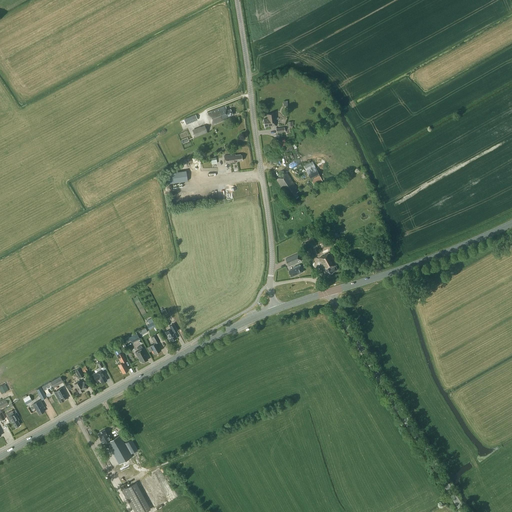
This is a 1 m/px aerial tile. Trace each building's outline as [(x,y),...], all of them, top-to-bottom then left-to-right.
[(227,117),(232,115),(230,109),(227,110),(226,106),(223,107),(208,113),(212,125),(223,121),(222,120),(227,118),(227,117)] [(275,118),(274,113),(267,114),(268,119),(264,119),(264,127),(276,125),(275,118)] [(195,114),(184,119),(186,124),(197,119),(195,114)] [(208,132),(204,125),(192,129),(195,137),(208,132)] [(284,152),(294,149),(293,143),(282,146),(284,152)] [(224,156),(225,163),(232,162),(232,163),(233,163),(235,163),(236,162),(242,161),(241,155),(241,154),(235,155),(235,154),(224,156)] [(323,182),(312,161),(304,166),(315,187),(323,182)] [(186,171),(166,173),(167,184),(187,181),(186,171)] [(296,193),(299,191),(287,173),(277,179),(285,193),(288,191),(293,200),(299,196),(296,193)] [(180,201),(189,198),(188,196),(192,194),(192,192),(178,195),(180,201)] [(310,247),(309,245),(306,247),(306,249),(310,259),(315,257),(311,247),(310,247)] [(337,265),(338,265),(335,259),(331,252),(319,258),(324,269),(325,268),(329,275),(334,273),(334,272),(338,270),(336,266),(337,266),(337,265)] [(286,259),(289,266),(301,260),(298,254),(286,259)] [(303,271),(300,264),(293,267),(294,268),(289,270),(292,276),(303,271)] [(156,326),(152,318),(147,321),(148,324),(147,325),(149,329),(156,326)] [(174,333),(178,331),(174,324),(169,326),(171,329),(165,332),(171,342),(177,338),(174,333)] [(140,339),(137,333),(129,337),(132,343),(140,339)] [(150,346),(147,348),(149,352),(152,350),(154,354),(161,350),(157,343),(160,341),(156,334),(151,337),(154,344),(150,346)] [(141,361),(142,363),(148,360),(146,356),(147,356),(141,345),(137,347),(139,350),(135,352),(140,362),(141,361)] [(129,370),(124,361),(127,360),(123,352),(122,352),(120,348),(115,351),(117,355),(121,363),(118,365),(123,373),(129,370)] [(84,375),(80,367),(75,370),(79,378),(84,375)] [(96,381),(99,379),(102,383),(107,380),(104,376),(106,375),(102,369),(96,373),(93,375),(96,381)] [(44,390),(47,394),(45,394),(47,397),(51,395),(47,389),(52,386),(53,387),(63,381),(60,376),(42,387),(44,390)] [(74,384),(76,386),(80,393),(84,390),(88,388),(84,381),(81,383),(80,380),(74,384)] [(5,383),(0,385),(0,390),(2,394),(9,390),(5,383)] [(40,387),(36,389),(41,399),(46,397),(40,387)] [(64,400),(67,398),(62,388),(54,392),(60,402),(64,400)] [(32,401),(29,395),(23,399),(26,404),(32,401)] [(5,398),(0,401),(0,407),(1,409),(9,405),(5,398)] [(36,409),(39,414),(44,411),(43,408),(44,408),(40,400),(33,404),(35,410),(36,409)] [(14,413),(13,411),(8,413),(10,416),(9,416),(15,428),(20,425),(18,420),(19,420),(15,413),(14,413)] [(109,434),(108,435),(105,429),(97,434),(101,440),(100,440),(103,445),(104,444),(107,448),(109,447),(119,464),(132,457),(120,435),(112,440),(109,434)] [(138,450),(132,439),(125,443),(131,454),(138,450)] [(125,483),(120,486),(134,511),(144,511),(151,509),(136,482),(127,486),(125,483)]
